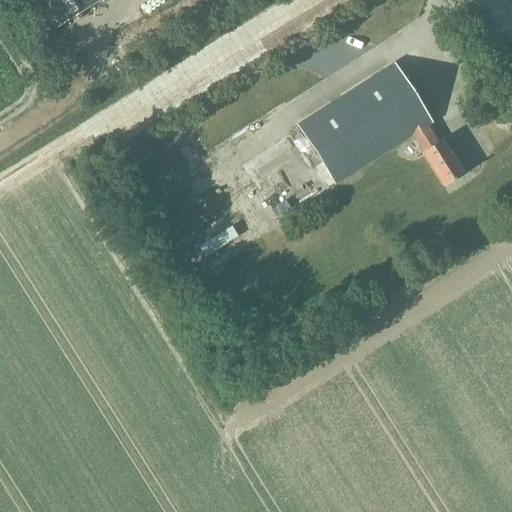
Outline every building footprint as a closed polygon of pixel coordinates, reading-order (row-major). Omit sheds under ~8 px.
[(25,0),(45,31),(94,0),(25,0)] [(296,75),(349,47),(336,23),(284,52),(296,75)] [(436,142),(426,126),(430,124),(393,65),(297,126),(334,185),(411,136),(421,152),(420,153),(442,187),(462,175),(439,140),(436,142)] [(240,114),(237,100),(225,103),(228,116),(240,114)] [(197,156),(171,177),(180,188),(206,167),(197,156)] [(162,199),(177,204),(181,192),(166,187),(162,199)]
